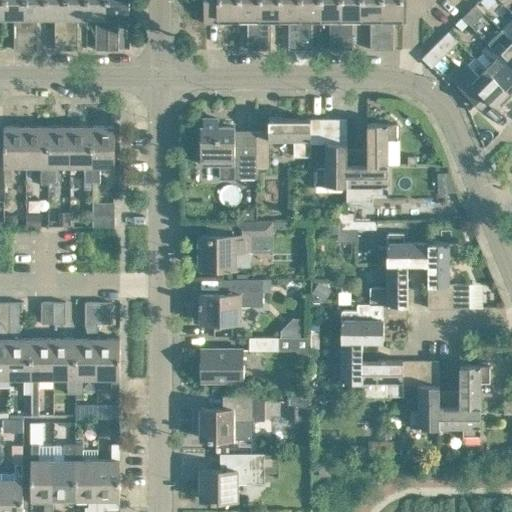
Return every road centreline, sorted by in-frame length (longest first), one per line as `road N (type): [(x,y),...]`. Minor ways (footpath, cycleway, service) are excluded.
road 1 (residential): [(485,195),(442,103),(413,82),(383,75),(161,77)]
road 2 (residential): [(158,511),(160,284)]
road 3 (residential): [(160,284),(161,77)]
road 4 (residential): [(161,77),(0,76)]
road 5 (residential): [(160,284),(0,285)]
